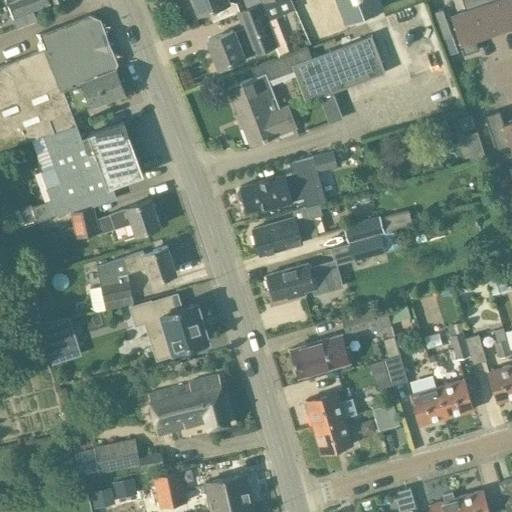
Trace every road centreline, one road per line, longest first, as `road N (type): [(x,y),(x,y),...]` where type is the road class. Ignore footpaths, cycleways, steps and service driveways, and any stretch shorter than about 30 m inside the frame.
road 1 (tertiary): [(294,503),(192,174),(120,0)]
road 2 (residential): [(294,503),(511,439)]
